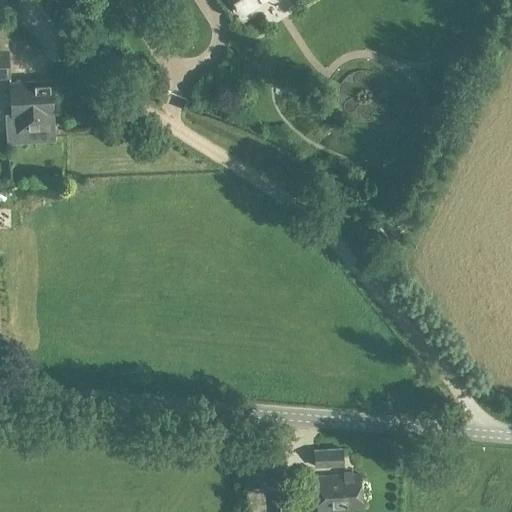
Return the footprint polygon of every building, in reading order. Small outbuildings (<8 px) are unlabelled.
[(231,0),(243,17),(257,8),(253,3),(257,0),(231,0)] [(0,79),(10,79),(8,50),(0,50),(0,79)] [(49,116),(53,116),(51,83),(10,86),(12,117),(7,118),(8,135),(50,132),(49,116)] [(414,104),(406,99),(398,102),(396,111),(403,117),(412,114),(414,104)] [(342,449),(313,452),(314,468),(343,466),(342,449)] [(358,478),(316,481),(317,511),(327,511),(360,510),(358,478)] [(292,511),(291,485),(265,487),(265,489),(245,490),(246,511),(292,511)]
